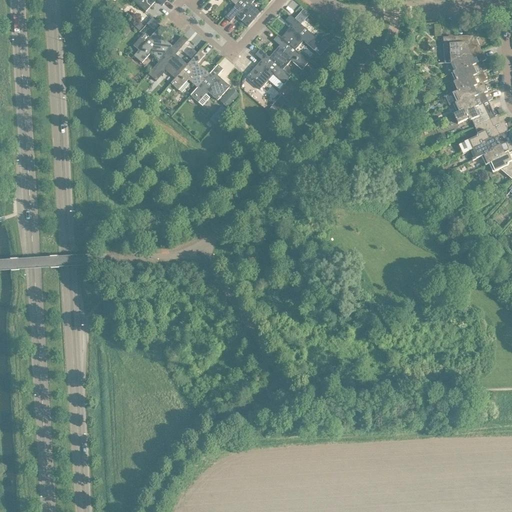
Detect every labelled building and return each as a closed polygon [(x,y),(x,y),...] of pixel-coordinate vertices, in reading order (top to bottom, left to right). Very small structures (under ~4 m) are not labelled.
[(131,0),(132,0),(146,12),(155,2),(152,0),(156,0),(163,5),(167,0),(131,0)] [(241,0),(236,6),(225,18),(230,22),(238,13),(241,15),(238,18),(248,27),(260,13),(251,5),(254,0),(241,0)] [(304,10),(295,19),(301,25),(310,15),(304,10)] [(290,28),(281,38),(295,50),(303,41),(314,50),(321,42),(301,25),(295,19),(291,15),(286,21),(294,27),(291,30),(290,28)] [(147,24),(153,29),(158,23),(152,18),(147,24)] [(139,22),(135,27),(140,31),(144,26),(139,22)] [(151,53),(160,61),(161,61),(173,47),(163,38),(160,41),(158,39),(166,30),(161,26),(134,56),(142,63),(151,53)] [(278,48),(269,58),(283,70),(291,61),(302,70),(307,65),(309,62),(295,50),(281,38),(278,35),(274,40),(281,47),(279,50),(278,48)] [(474,36),(459,37),(460,59),(465,56),(466,58),(482,51),(474,36)] [(166,71),(175,79),(187,65),(177,56),(176,58),(174,56),(187,41),(182,37),(173,47),(161,61),(160,61),(148,75),(156,82),(166,71)] [(445,64),(451,63),(460,59),(459,37),(443,38),(445,64)] [(193,49),(188,56),(192,59),(198,53),(193,49)] [(269,58),(260,50),(256,55),(263,62),(261,64),(260,63),(246,77),(260,90),(273,75),(284,85),(291,77),(283,70),(269,58)] [(188,80),(197,88),(198,88),(210,74),(200,66),(197,69),(195,67),(204,56),(199,51),(198,53),(192,59),(187,65),(175,79),(171,84),(179,91),(188,80)] [(451,63),(455,71),(455,72),(466,67),(467,69),(482,62),(486,60),(482,51),(466,58),(465,56),(460,59),(451,63)] [(309,62),(307,65),(315,72),(317,70),(309,62)] [(451,73),(456,82),(466,77),(467,79),(483,72),(487,71),(482,62),(467,69),(466,67),(455,72),(455,71),(451,73)] [(198,88),(197,88),(191,96),(198,103),(208,92),(218,101),(230,87),(220,78),(217,81),(215,79),(223,70),(218,65),(210,74),(198,88)] [(452,84),(456,92),(467,88),(468,90),(484,82),(484,83),(487,81),(483,72),(467,79),(466,77),(456,82),(452,84)] [(453,94),(457,103),(468,98),(469,100),(484,93),(488,91),(484,83),(484,82),(468,90),(467,88),(456,92),(453,94)] [(233,89),(221,102),(225,106),(228,108),(239,95),(237,93),(233,89)] [(453,104),(457,113),(458,113),(468,108),(469,110),(485,103),(488,102),(484,93),(469,100),(468,98),(457,103),(453,104)] [(282,96),(277,101),(283,106),(287,101),(282,96)] [(472,120),(475,127),(490,120),(487,113),(489,112),(485,103),(469,110),(468,108),(458,113),(457,113),(454,115),(458,124),(469,119),(472,120)] [(466,142),(471,151),(474,149),(485,144),(484,142),(499,135),(495,126),(494,127),(490,120),(475,127),(478,134),(477,137),(466,142)] [(475,160),(482,157),(482,156),(492,151),(491,149),(507,142),(503,133),(499,135),(484,142),(485,144),(474,149),(471,151),(475,160)] [(486,166),(489,164),(500,159),(499,157),(511,150),(511,143),(510,140),(507,142),(491,149),(492,151),(482,156),(482,157),(486,166)] [(489,164),(493,173),(501,169),(511,178),(511,150),(499,157),(500,159),(489,164)]
